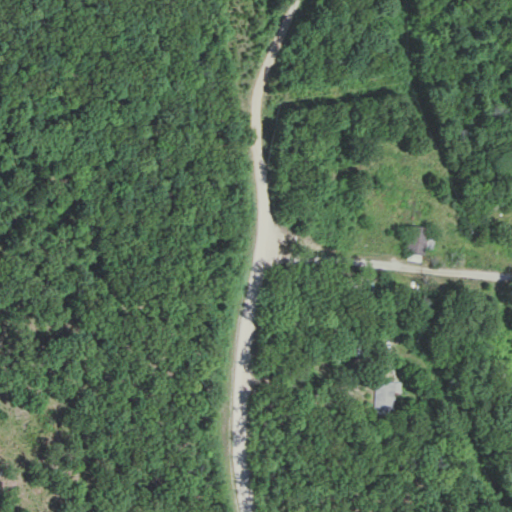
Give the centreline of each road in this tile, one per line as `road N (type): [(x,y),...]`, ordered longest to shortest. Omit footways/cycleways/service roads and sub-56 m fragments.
road 1 (residential): [(242,511),(232,449),(259,264),(253,114),(256,85),(290,0)]
road 2 (residential): [(259,264),(511,271)]
